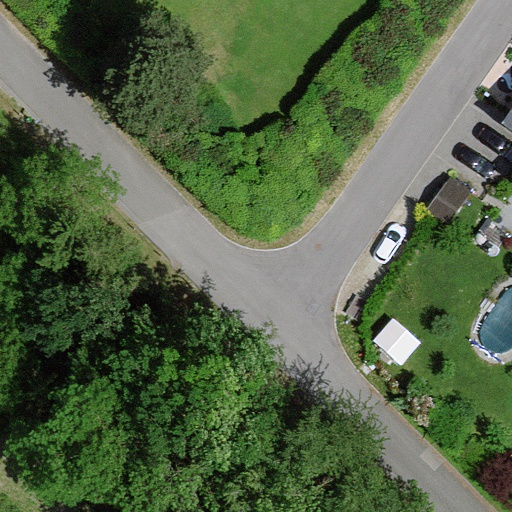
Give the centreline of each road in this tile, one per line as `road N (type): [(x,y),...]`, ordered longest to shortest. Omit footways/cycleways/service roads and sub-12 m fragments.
road 1 (residential): [(0,37),(288,322)]
road 2 (residential): [(288,322),(511,0)]
road 3 (residential): [(483,511),(288,322)]
